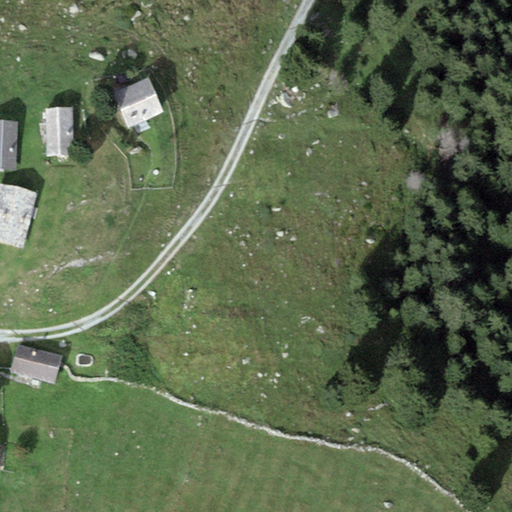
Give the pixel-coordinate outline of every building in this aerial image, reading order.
[(154,84),(118,97),(130,131),(167,118),(154,84)] [(78,115),(52,115),(52,159),(78,159),(78,115)] [(21,130),(0,128),(0,175),(19,176),(21,130)] [(39,200),(1,191),(0,193),(0,223),(1,224),(0,227),(0,247),(27,254),(39,200)] [(67,362),(22,349),(15,374),(59,387),(67,362)]
